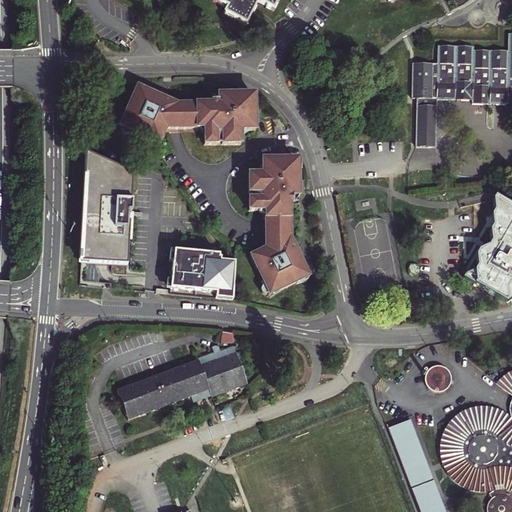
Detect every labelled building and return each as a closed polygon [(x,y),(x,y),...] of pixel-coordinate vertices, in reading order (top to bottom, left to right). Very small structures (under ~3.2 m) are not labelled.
[(212,0),(225,7),(223,13),(233,18),(245,24),(256,2),(272,9),(276,0),(212,0)] [(511,35),(506,35),(506,51),(493,51),(478,50),(472,50),(472,47),(461,47),(436,46),(436,55),(436,64),(434,99),(442,99),(460,100),(470,100),(470,105),(475,105),(493,105),(507,105),(507,88),(511,88),(511,35)] [(421,64),(411,63),(409,98),(414,98),(414,104),(413,146),(425,146),(433,147),(434,99),(436,64),(421,64)] [(129,132),(144,138),(159,144),(165,132),(175,132),(203,132),(203,145),(240,146),(240,133),(255,133),(256,99),(253,97),(243,96),(219,96),(219,103),(211,103),(211,105),(177,104),(161,96),(139,85),(137,85),(134,86),(130,98),(131,99),(124,114),(123,113),(115,124),(120,127),(120,129),(120,130),(121,132),(122,133),(126,134),(129,132)] [(131,177),(85,157),(80,265),(101,266),(126,267),(129,215),(130,215),(130,204),(131,177)] [(254,273),(258,289),(257,291),(257,293),(258,297),(261,299),(263,299),(265,299),(268,302),(279,294),(279,292),(293,285),(294,287),(305,284),(307,280),(296,256),(287,238),(288,207),(290,207),(290,199),(297,199),(297,175),(298,166),(297,165),(296,163),(293,162),(290,164),(290,162),(260,162),(260,176),(247,176),(246,213),(259,214),(259,227),(259,253),(247,259),(254,273)] [(511,208),(495,198),(493,201),(494,211),(492,216),(493,227),(490,232),(491,242),(489,247),(479,252),(476,256),(478,267),(475,272),(465,276),(463,279),(479,288),(506,302),(505,288),(507,285),(511,282),(511,208)] [(218,255),(172,252),(168,295),(231,301),(233,260),(218,258),(218,255)] [(416,291),(398,295),(402,315),(420,311),(416,291)] [(201,361),(118,392),(129,421),(192,398),(194,404),(203,401),(200,395),(207,392),(210,398),(248,384),(235,348),(215,356),(217,360),(202,365),(201,361)] [(450,387),(451,381),(451,378),(449,373),(445,369),(440,367),(434,367),(429,369),(425,373),(423,378),(423,384),(424,386),(427,391),(431,394),(437,395),(442,394),(447,391),(450,387)] [(511,419),(510,420),(502,414),(491,410),(480,408),(470,410),(459,415),(451,421),(444,430),(441,441),(440,452),(442,463),(446,473),(454,481),(463,487),(473,491),(484,492),(495,489),(495,492),(492,493),(493,498),(490,500),(488,503),(486,506),(485,509),(485,511),(511,511),(511,373),(505,377),(497,385),(511,395),(511,419)] [(203,401),(210,398),(207,392),(200,395),(203,401)] [(444,511),(408,419),(386,427),(418,511),(444,511)]
